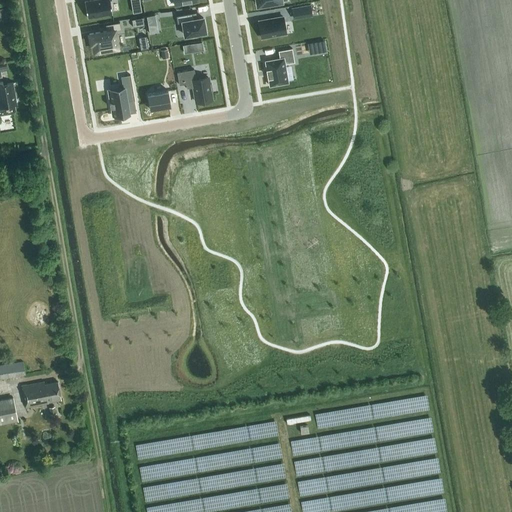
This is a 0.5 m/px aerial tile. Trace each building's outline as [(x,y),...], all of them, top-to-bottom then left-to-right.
[(109,0),(90,0),(84,1),(87,18),(112,13),(109,0)] [(193,13),(176,15),(177,23),(182,22),(185,35),(205,31),(204,25),(203,17),(194,19),(193,13)] [(258,19),(261,36),(286,32),(283,15),(258,19)] [(116,49),(116,47),(118,47),(115,30),(121,29),(119,22),(106,25),(107,30),(89,33),(91,43),(93,43),(94,51),(107,48),(108,51),(116,49)] [(280,58),(265,60),(269,85),(288,82),(284,63),(294,62),(292,48),(278,50),(280,58)] [(194,69),(177,72),(179,85),(186,83),(186,88),(193,87),(196,102),(212,99),(210,91),(212,90),(211,82),(209,83),(208,77),(196,79),(194,69)] [(126,99),(133,98),(134,100),(130,73),(129,74),(129,75),(122,76),(123,86),(108,89),(113,115),(122,114),(122,113),(129,112),(126,99)] [(14,104),(16,104),(12,83),(3,84),(3,81),(0,81),(0,114),(13,113),(15,110),(14,104)] [(168,90),(147,94),(150,109),(170,105),(168,90)] [(0,364),(0,378),(25,374),(23,361),(0,364)] [(48,402),(61,399),(57,381),(44,384),(44,382),(22,386),(26,407),(48,403),(48,402)] [(13,397),(0,399),(0,423),(17,420),(13,397)] [(310,413),(287,417),(288,422),(311,418),(310,413)]
